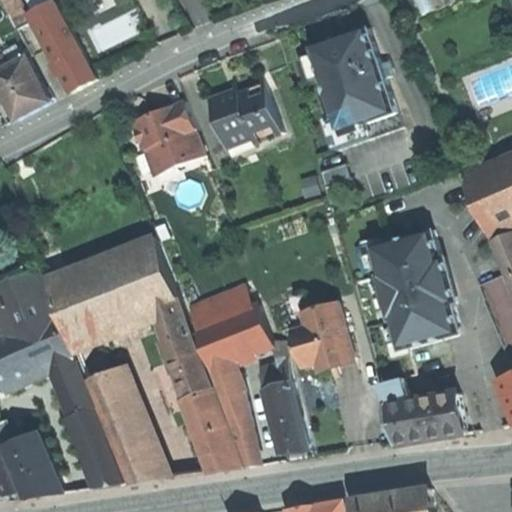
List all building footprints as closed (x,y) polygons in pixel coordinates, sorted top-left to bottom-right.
[(4,0),(20,30),(34,22),(22,0),(4,0)] [(33,14),(48,42),(72,29),(57,1),(33,14)] [(342,39),(315,48),(332,97),(345,133),(401,113),(389,78),(384,64),(372,28),(342,39)] [(48,42),(76,93),(89,86),(100,79),(72,29),(48,42)] [(0,58),(0,72),(12,66),(6,56),(0,58)] [(0,83),(20,121),(38,112),(55,103),(31,57),(12,66),(0,72),(0,83)] [(389,62),(384,64),(389,78),(394,76),(389,62)] [(270,86),(265,74),(262,75),(267,88),(251,94),(236,99),(235,95),(216,102),(225,126),(228,124),(233,138),(231,140),(234,148),(259,139),(261,143),(288,134),(270,86)] [(406,128),(401,113),(345,133),(332,97),(323,100),(340,151),(406,128)] [(200,129),(189,102),(162,112),(136,123),(147,150),(152,148),(160,169),(179,162),(181,166),(209,156),(199,130),(200,129)] [(511,157),(468,176),(493,236),(511,227),(511,157)] [(347,165),(321,173),(326,188),(352,180),(347,165)] [(511,227),(493,236),(511,281),(511,227)] [(395,319),(403,351),(441,340),(465,334),(457,304),(462,303),(449,257),(445,258),(437,230),(375,247),(383,275),(380,276),(392,320),(395,319)] [(162,329),(186,402),(217,392),(158,238),(50,281),(82,360),(162,329)] [(0,288),(0,342),(61,316),(42,270),(0,288)] [(511,289),(506,275),(483,285),(488,299),(487,300),(511,356),(511,289)] [(238,362),(278,346),(263,306),(257,308),(249,287),(193,309),(216,371),(238,362)] [(337,364),(358,358),(342,303),(306,313),(310,327),(296,331),(306,368),(327,362),(336,359),(337,364)] [(0,388),(54,366),(76,356),(61,316),(0,342),(0,388)] [(263,369),(268,391),(296,382),(288,342),(278,346),(281,363),(263,369)] [(71,406),(93,397),(76,356),(54,366),(71,406)] [(249,393),(238,362),(216,371),(252,467),(264,466),(249,393)] [(119,371),(93,381),(134,483),(163,479),(119,371)] [(385,384),(390,406),(413,401),(406,378),(385,384)] [(315,451),(296,382),(268,391),(285,454),(300,453),(315,451)] [(247,468),(217,392),(186,402),(213,473),(231,470),(247,468)] [(413,401),(390,406),(402,446),(470,434),(463,392),(413,401)] [(104,488),(129,484),(93,397),(71,406),(104,488)] [(0,424),(0,430),(2,435),(14,430),(10,421),(0,424)] [(2,435),(8,448),(19,442),(14,430),(2,435)] [(19,442),(8,448),(30,498),(52,495),(69,493),(43,433),(19,442)] [(0,440),(0,501),(10,498),(8,494),(11,492),(20,489),(0,440)] [(359,500),(361,511),(440,511),(434,489),(397,494),(359,500)] [(350,511),(349,502),(324,506),(325,511),(350,511)]
